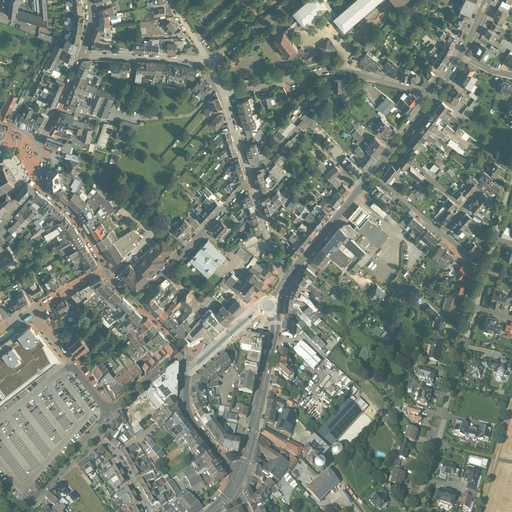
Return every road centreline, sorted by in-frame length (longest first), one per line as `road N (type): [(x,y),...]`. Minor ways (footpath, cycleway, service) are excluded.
road 1 (residential): [(417,511),(487,268)]
road 2 (residential): [(434,95),(341,70),(222,96)]
road 3 (secondary): [(235,483),(273,339),(268,306)]
road 4 (residential): [(135,299),(250,185)]
road 5 (residential): [(35,141),(42,189),(73,216),(105,269)]
road 6 (secondary): [(286,279),(372,173)]
road 7 (residential): [(192,366),(188,414),(235,483)]
road 8 (residential): [(207,61),(81,52)]
